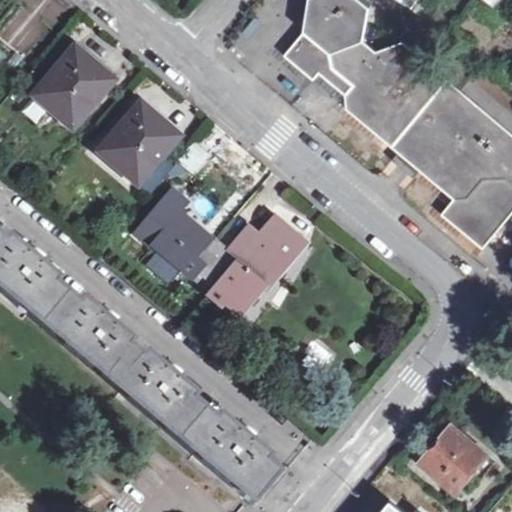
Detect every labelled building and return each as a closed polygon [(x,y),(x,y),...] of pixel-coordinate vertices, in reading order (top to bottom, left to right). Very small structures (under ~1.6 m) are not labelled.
[(438,211),(479,246),(511,207),(511,133),(402,41),(375,50),(363,40),(369,6),(362,0),(309,0),(305,29),(284,54),(312,78),(318,70),(344,93),(345,106),(451,197),(438,211)] [(481,0),(497,11),(505,0),(481,0)] [(109,85),(70,54),(32,100),(70,132),(109,85)] [(313,119),(325,105),(305,89),(293,103),(313,119)] [(172,139),(138,108),(100,153),(135,186),(172,139)] [(246,192),(191,143),(174,162),(200,186),(222,206),(227,211),(246,192)] [(147,246),(186,279),(191,273),(187,267),(209,242),(176,212),(147,246)] [(224,253),(209,242),(187,267),(191,273),(208,288),(201,297),(211,308),(219,301),(231,311),(263,276),(267,280),(300,242),(271,218),(253,238),(242,230),(224,253)] [(19,256),(0,240),(0,293),(10,302),(178,444),(250,505),(277,474),(267,465),(269,461),(261,455),(264,451),(256,445),(252,448),(247,444),(244,447),(195,405),(197,401),(190,394),(192,391),(179,379),(176,383),(172,378),(168,382),(119,341),(121,336),(116,332),(118,329),(107,320),(104,323),(98,317),(94,320),(72,302),(45,278),(48,274),(42,269),(45,264),(35,255),(31,259),(24,252),(19,256)] [(312,343),(299,366),(316,375),(329,353),(312,343)] [(450,427),(417,465),(453,494),(466,480),(486,456),(450,427)] [(493,462),(486,456),(466,480),(474,486),(493,462)]
